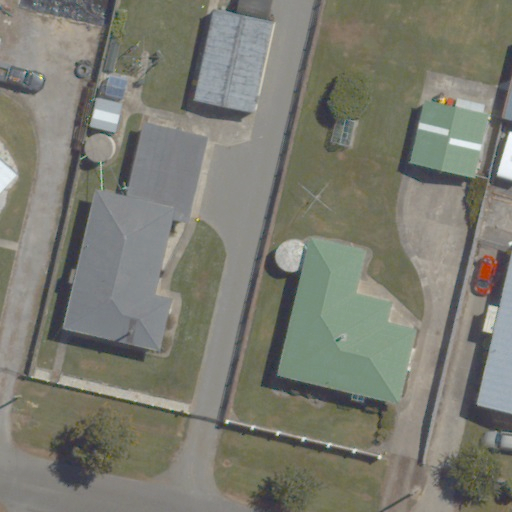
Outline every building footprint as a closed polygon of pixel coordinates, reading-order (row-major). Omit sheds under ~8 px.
[(0,0),(0,83),(2,84),(12,0),(0,0)] [(282,12),(210,2),(198,90),(270,100),(282,12)] [(429,70),(411,153),(492,171),(510,88),(429,70)] [(143,110),(127,187),(97,181),(68,321),(175,343),(185,290),(160,285),(175,210),(194,214),(212,124),(143,110)] [(0,191),(23,168),(0,144),(0,191)] [(314,234),(279,227),(271,267),(305,274),(288,362),(408,386),(425,302),(362,290),(372,239),(315,227),(314,234)] [(511,230),(505,230),(479,396),(511,401),(511,230)]
